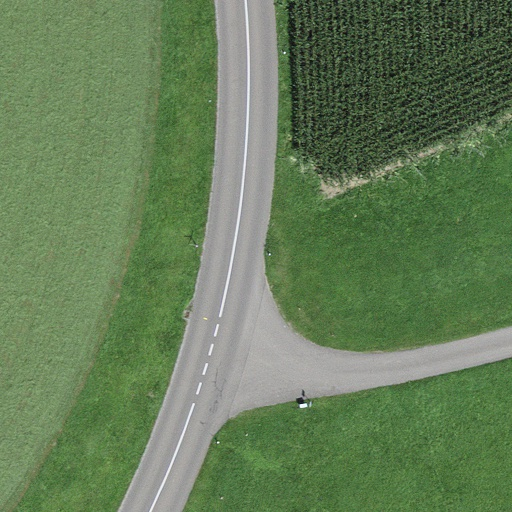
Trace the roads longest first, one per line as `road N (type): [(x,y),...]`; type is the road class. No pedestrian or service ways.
road 1 (tertiary): [(246,0),(249,149),(231,265),(211,360),(151,511)]
road 2 (track): [(511,343),(334,374),(211,360)]
